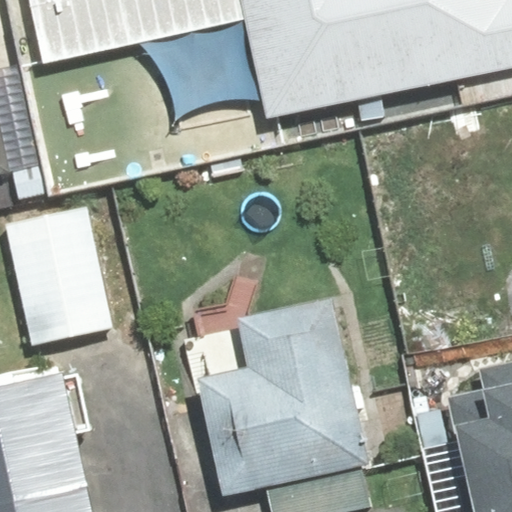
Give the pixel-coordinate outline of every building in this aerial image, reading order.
[(511,0),(27,0),(42,66),(244,23),(266,122),(511,69),(511,0)] [(0,177),(12,176),(0,113),(0,177)] [(89,207),(5,226),(32,347),(116,329),(89,207)] [(246,369),(197,379),(222,498),(370,467),(334,297),(235,317),(246,369)] [(475,421),(491,511),(511,511),(511,364),(495,367),(503,416),(475,421)] [(92,511),(62,371),(0,384),(0,511),(92,511)] [(348,511),(374,506),(366,471),(266,495),(270,511),(348,511)]
